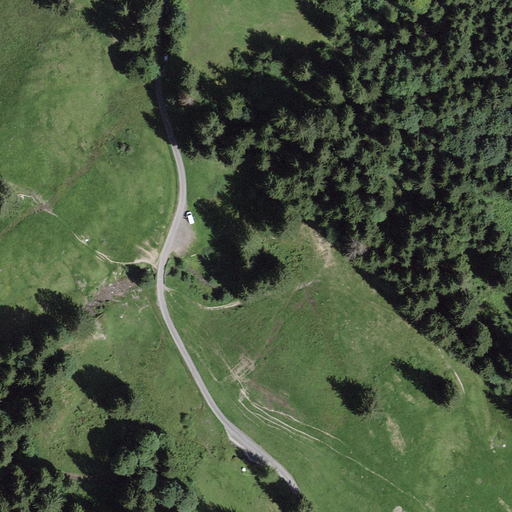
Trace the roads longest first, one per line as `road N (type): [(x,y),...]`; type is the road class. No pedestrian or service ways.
road 1 (track): [(163,0),(158,92),(180,169),(180,208),(162,258),(160,297),(217,416),(295,488),(306,511)]
road 2 (track): [(0,470),(105,480),(173,511)]
